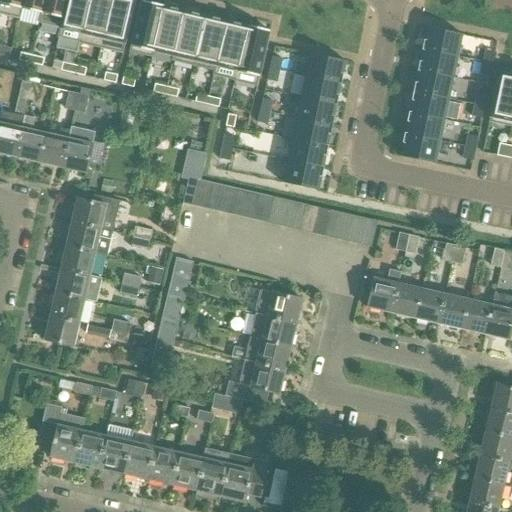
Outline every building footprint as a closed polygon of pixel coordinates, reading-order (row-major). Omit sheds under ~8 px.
[(0,6),(20,11),(22,0),(0,0),(0,2),(0,6)] [(44,0),(22,0),(20,11),(41,16),(44,0)] [(44,0),(41,16),(62,21),(66,0),(44,0)] [(82,33),(89,0),(66,0),(62,21),(60,30),(72,33),(81,35),(82,33)] [(81,35),(102,40),(104,33),(111,0),(89,0),(82,33),(81,35)] [(111,0),(104,33),(102,40),(123,45),(126,33),(133,1),(130,0),(111,0)] [(157,33),(162,9),(163,6),(140,1),(132,33),(129,46),(153,52),(153,50),(157,33)] [(153,50),(174,55),(179,33),(183,14),(162,9),(157,33),(153,50)] [(179,33),(174,55),(195,60),(201,33),(204,18),(183,14),(179,33)] [(226,23),(204,18),(201,33),(195,60),(216,66),(223,33),(226,23)] [(245,33),(247,27),(226,23),(223,33),(216,66),(237,71),(245,33)] [(247,26),(247,27),(245,33),(237,71),(236,73),(257,78),(268,33),(268,30),(247,26)] [(426,28),(422,50),(457,58),(462,35),(445,32),(426,28)] [(422,50),(417,71),(453,79),(457,58),(422,50)] [(485,51),(482,63),(492,65),(495,53),(485,51)] [(20,53),(18,61),(30,64),(32,56),(20,53)] [(309,54),(305,77),(340,84),(345,62),(309,54)] [(32,56),(30,64),(42,67),(44,59),(32,56)] [(269,69),(279,71),(282,60),(272,57),(269,69)] [(62,63),(61,71),(72,74),(74,66),(62,63)] [(482,63),(480,75),(490,77),(492,65),(482,63)] [(74,66),(72,74),(84,76),(86,69),(74,66)] [(276,83),(279,71),(269,69),(267,81),(276,83)] [(417,71),(413,92),(448,100),(453,79),(417,71)] [(105,73),(103,81),(115,84),(117,76),(105,73)] [(497,81),(488,122),(510,127),(511,119),(511,75),(499,73),(497,81)] [(123,77),(121,85),(133,88),(135,80),(123,77)] [(340,84),(305,77),(300,98),(336,105),(340,84)] [(18,98),(28,100),(32,84),(22,81),(18,98)] [(32,84),(28,100),(37,103),(41,86),(32,84)] [(155,85),(153,93),(164,95),(166,87),(155,85)] [(166,87),(164,95),(176,98),(178,90),(166,87)] [(64,109),(74,111),(78,95),(68,92),(64,109)] [(413,92),(408,113),(444,121),(448,100),(413,92)] [(476,93),(474,105),(483,107),(486,95),(476,93)] [(78,95),(74,111),(84,114),(88,97),(78,95)] [(197,95),(195,102),(206,105),(208,97),(197,95)] [(208,97),(206,105),(218,108),(220,100),(208,97)] [(296,119),(331,126),(336,105),(300,98),(296,119)] [(260,111),(269,113),(272,102),(262,99),(260,111)] [(474,105),(471,117),(481,119),(483,107),(474,105)] [(0,155),(12,158),(22,116),(0,110),(0,155)] [(267,125),(269,113),(260,111),(257,123),(267,125)] [(408,113),(404,135),(439,142),(444,121),(408,113)] [(227,119),(225,127),(233,128),(235,121),(236,117),(228,115),(227,119)] [(12,158),(36,163),(43,133),(32,130),(34,119),(22,116),(12,158)] [(327,147),(331,126),(296,119),(292,140),(327,147)] [(36,163),(61,169),(68,139),(70,131),(60,128),(58,136),(43,133),(36,163)] [(404,135),(399,157),(434,164),(439,142),(404,135)] [(224,136),(222,147),(231,149),(234,138),(224,136)] [(467,136),(465,147),(474,149),(477,138),(467,136)] [(68,139),(61,169),(85,174),(92,144),(68,139)] [(287,161),(322,168),(327,147),(292,140),(287,161)] [(496,156),(504,158),(506,146),(499,144),(496,156)] [(222,147),(219,159),(229,161),(231,149),(222,147)] [(465,147),(462,159),(472,161),(474,151),(474,149),(465,147)] [(318,191),(322,168),(287,161),(282,183),(318,191)] [(182,204),(194,207),(200,181),(188,178),(182,204)] [(194,207),(206,209),(212,184),(200,181),(194,207)] [(206,209),(217,212),(223,187),(212,184),(206,209)] [(217,212),(229,215),(235,189),(223,187),(217,212)] [(229,215),(241,218),(247,192),(235,189),(229,215)] [(241,218),(253,220),(259,195),(247,192),(241,218)] [(253,220),(265,223),(270,197),(259,195),(253,220)] [(76,199),(70,224),(112,234),(119,202),(93,196),(92,203),(76,199)] [(265,223),(276,226),(282,200),(270,197),(265,223)] [(276,226),(288,228),(294,203),(282,200),(276,226)] [(288,228),(300,231),(306,205),(294,203),(288,228)] [(300,231),(312,234),(318,208),(306,205),(300,231)] [(312,234),(323,237),(329,211),(318,208),(312,234)] [(323,237),(335,239),(341,214),(329,211),(323,237)] [(335,239),(347,242),(353,216),(341,214),(335,239)] [(347,242),(359,245),(365,219),(353,216),(347,242)] [(365,219),(359,245),(371,247),(377,222),(365,219)] [(70,224),(65,247),(95,254),(107,256),(112,234),(70,224)] [(134,227),(132,237),(149,241),(151,231),(134,227)] [(395,250),(405,253),(409,235),(398,233),(395,250)] [(409,235),(405,253),(415,255),(418,238),(409,235)] [(149,241),(132,237),(130,247),(147,251),(149,241)] [(442,261),(451,263),(455,246),(446,244),(442,261)] [(455,246),(451,263),(461,265),(465,249),(455,246)] [(65,247),(60,269),(89,276),(90,276),(95,254),(65,247)] [(489,266),(500,268),(504,251),(494,249),(489,266)] [(511,253),(504,251),(500,268),(510,271),(511,259),(511,253)] [(176,258),(167,294),(184,298),(193,262),(176,258)] [(60,269),(54,293),(55,293),(84,300),(96,303),(101,279),(90,276),(89,276),(60,269)] [(391,314),(398,284),(400,273),(389,271),(386,281),(374,278),(367,309),(391,314)] [(124,274),(122,284),(139,288),(141,278),(124,274)] [(139,288),(122,284),(120,294),(136,297),(139,288)] [(391,314),(414,319),(421,289),(398,284),(391,314)] [(414,319),(437,325),(444,295),(421,289),(414,319)] [(260,290),(254,314),(296,324),(302,300),(260,290)] [(54,293),(49,317),(79,324),(84,300),(54,293)] [(511,297),(494,293),(491,305),(484,335),(508,341),(511,326),(511,297)] [(184,298),(167,294),(163,313),(180,317),(184,298)] [(437,325),(461,330),(468,300),(444,295),(437,325)] [(461,330),(484,335),(491,305),(468,300),(461,330)] [(254,314),(249,337),(291,347),(296,324),(254,314)] [(79,324),(49,317),(44,340),(74,347),(74,344),(79,324)] [(114,320),(111,330),(128,334),(130,324),(114,320)] [(161,320),(156,340),(173,344),(178,324),(161,320)] [(128,334),(111,330),(87,325),(84,334),(109,340),(126,344),(128,334)] [(231,358),(243,361),(285,371),(291,347),(249,337),(246,350),(233,347),(231,358)] [(173,344),(156,340),(152,359),(168,363),(173,344)] [(243,361),(237,384),(237,385),(268,392),(279,395),(285,371),(243,361)] [(237,385),(237,384),(228,382),(225,396),(265,406),(268,392),(237,385)] [(74,393),(89,396),(91,387),(76,383),(74,393)] [(511,388),(495,384),(489,409),(511,414),(511,388)] [(98,398),(113,402),(116,392),(100,389),(98,398)] [(49,458),(75,464),(82,431),(85,419),(60,414),(62,408),(46,404),(37,441),(52,444),(49,458)] [(189,408),(186,408),(174,405),(171,414),(187,418),(189,408)] [(511,414),(489,409),(484,433),(511,439),(511,414)] [(213,414),(198,410),(196,420),(211,423),(213,414)] [(123,475),(131,442),(133,432),(108,426),(106,437),(98,469),(123,475)] [(75,464),(98,469),(106,437),(82,431),(75,464)] [(511,439),(484,433),(479,456),(509,463),(511,449),(511,439)] [(123,475),(147,480),(155,448),(131,442),(123,475)] [(147,480),(171,486),(178,453),(155,448),(147,480)] [(211,495),(220,497),(230,455),(204,449),(202,459),(194,491),(197,491),(196,496),(210,499),(211,497),(211,495)] [(171,486),(194,491),(202,459),(178,453),(171,486)] [(230,455),(220,497),(245,503),(246,495),(260,498),(268,463),(255,459),(254,460),(230,455)] [(479,456),(473,479),(503,486),(509,463),(479,456)] [(473,479),(468,503),(498,510),(503,486),(473,479)] [(508,511),(498,510),(468,503),(465,511),(508,511)]
